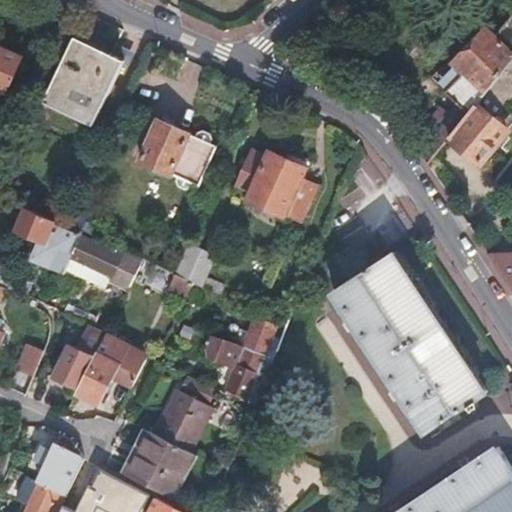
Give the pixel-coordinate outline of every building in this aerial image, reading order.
[(511,13),(494,32),(487,26),(455,59),(457,61),(465,68),(446,89),(461,102),(470,111),(476,104),(511,59),(511,13)] [(125,58),(112,53),(75,36),(44,102),(94,125),(123,63),(125,58)] [(118,42),(112,53),(125,58),(123,63),(130,66),(136,51),(118,42)] [(0,88),(7,92),(23,57),(0,45),(0,88)] [(511,59),(476,104),(491,117),(497,115),(502,120),(500,126),(506,132),(511,124),(511,113),(506,108),(511,101),(511,59)] [(465,68),(457,61),(438,82),(446,89),(465,68)] [(461,102),(446,121),(455,129),(461,122),(470,111),(461,102)] [(455,129),(449,137),(479,163),(481,161),(506,132),(500,126),(502,120),(497,115),(491,117),(476,104),(470,111),(461,122),(455,129)] [(446,121),(436,113),(417,136),(424,147),(446,121)] [(159,119),(141,159),(198,185),(215,146),(159,119)] [(424,147),(434,155),(449,137),(455,129),(446,121),(424,147)] [(506,132),(481,161),(487,166),(511,137),(506,132)] [(251,191),(247,199),(298,223),(316,184),(302,177),(307,168),(270,151),(267,157),(251,149),(235,184),(251,191)] [(85,204),(73,228),(82,232),(91,236),(103,212),(85,204)] [(63,223),(26,206),(17,227),(40,238),(44,239),(37,256),(66,269),(71,257),(74,251),(80,237),(82,232),(73,228),(63,223)] [(80,237),(74,251),(71,257),(113,276),(109,283),(128,291),(143,262),(123,254),(122,256),(80,237)] [(44,239),(40,238),(31,259),(64,274),(66,269),(37,256),(44,239)] [(187,251),(176,275),(192,283),(199,286),(219,295),(222,287),(205,278),(212,263),(187,251)] [(395,252),(335,290),(425,433),(486,394),(395,252)] [(511,254),(487,256),(488,258),(511,294),(511,293),(511,254)] [(71,257),(66,269),(107,288),(109,283),(113,276),(71,257)] [(199,286),(192,283),(190,288),(197,291),(199,286)] [(243,344),(273,358),(281,340),(273,337),(277,328),(255,319),(249,332),(243,344)] [(53,376),(78,388),(102,343),(107,333),(107,332),(89,324),(77,347),(68,343),(53,376)] [(234,340),(243,344),(249,332),(239,328),(234,340)] [(226,391),(255,404),(273,358),(243,344),(234,340),(213,330),(207,344),(210,355),(224,361),(231,356),(236,364),(235,366),(226,391)] [(107,333),(102,343),(78,388),(76,392),(99,404),(113,376),(134,387),(148,359),(127,350),(130,344),(107,333)] [(45,350),(29,343),(18,369),(34,376),(38,366),(44,351),(45,350)] [(224,361),(235,366),(236,364),(231,356),(224,361)] [(208,383),(184,372),(178,384),(202,395),(208,383)] [(150,428),(185,446),(209,401),(173,384),(150,428)] [(113,465),(119,468),(141,424),(135,421),(113,465)] [(119,468),(157,487),(163,490),(185,446),(150,428),(141,424),(119,468)] [(69,438),(60,434),(55,444),(57,445),(53,453),(42,448),(37,458),(48,464),(39,481),(66,495),(83,459),(69,438)] [(511,511),(511,467),(498,446),(398,511),(511,511)] [(99,511),(102,507),(112,511),(144,511),(154,494),(114,474),(102,468),(99,474),(92,486),(89,485),(76,511),(62,504),(58,511),(99,511)] [(58,511),(62,504),(65,497),(66,495),(39,481),(28,475),(17,496),(29,502),(23,511),(58,511)] [(205,511),(188,503),(184,510),(160,497),(152,511),(205,511)]
